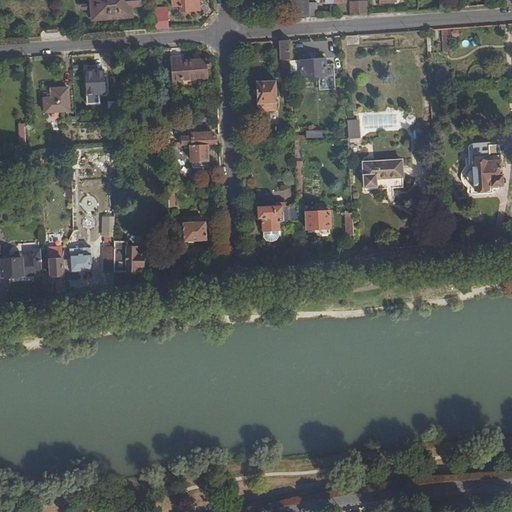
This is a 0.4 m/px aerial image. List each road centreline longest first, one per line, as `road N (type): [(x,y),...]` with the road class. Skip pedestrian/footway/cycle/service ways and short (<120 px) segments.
road 1 (residential): [(511,14),(225,34)]
road 2 (residential): [(234,279),(511,251)]
road 3 (residential): [(234,279),(225,34)]
road 4 (residential): [(0,315),(234,279)]
road 5 (residential): [(285,511),(511,484)]
road 6 (residential): [(225,34),(0,50)]
